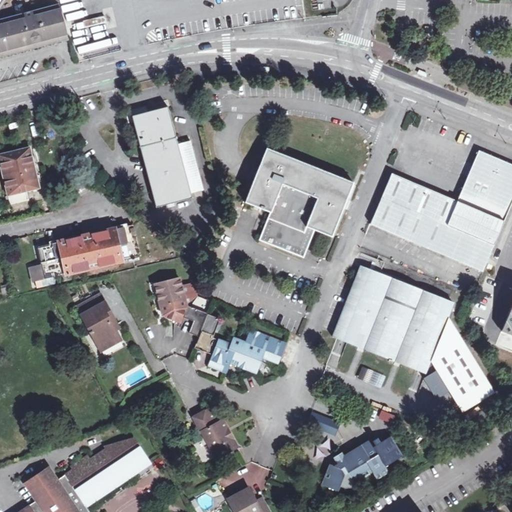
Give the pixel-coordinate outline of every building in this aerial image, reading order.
[(25,13),(17,16),(0,20),(0,55),(0,57),(69,38),(59,4),(25,13)] [(14,6),(17,16),(25,13),(23,4),(14,6)] [(95,42),(98,49),(108,45),(105,39),(95,42)] [(169,106),(147,112),(149,118),(134,122),(157,207),(193,198),(192,193),(203,189),(190,141),(179,144),(169,106)] [(149,118),(147,112),(133,116),(134,122),(149,118)] [(0,159),(9,195),(40,188),(30,147),(0,154),(0,159)] [(354,183),(266,147),(246,202),(270,212),(261,240),(304,256),(315,230),(331,236),(354,183)] [(511,205),(511,166),(477,153),(458,202),(392,176),(372,225),(486,270),(511,205)] [(64,274),(66,280),(73,278),(72,273),(141,257),(134,225),(39,247),(44,268),(32,271),(34,281),(64,274)] [(333,337),(425,373),(431,360),(461,412),(494,393),(448,318),(453,304),(361,267),(333,337)] [(199,338),(208,314),(187,306),(183,288),(181,279),(155,284),(163,315),(180,322),(182,318),(193,322),(189,334),(199,338)] [(196,286),(183,288),(187,306),(198,297),(196,286)] [(114,325),(118,322),(102,292),(79,304),(102,348),(121,338),(116,329),(114,325)] [(511,304),(495,345),(511,352),(511,304)] [(195,348),(207,353),(214,338),(221,319),(208,314),(199,338),(195,348)] [(232,345),(220,340),(214,355),(209,365),(226,372),(231,360),(238,363),(237,365),(255,372),(262,357),(278,363),(285,345),(252,331),(247,343),(235,339),(232,345)] [(220,340),(214,338),(207,353),(214,355),(220,340)] [(356,378),(379,388),(384,376),(362,366),(356,378)] [(362,404),(354,401),(350,413),(357,415),(362,404)] [(204,430),(213,447),(217,446),(221,454),(237,446),(232,437),(231,438),(227,429),(228,429),(223,420),(217,423),(209,409),(194,417),(202,431),(204,430)] [(377,419),(391,422),(393,414),(380,410),(377,419)] [(342,423),(313,412),(308,425),(336,436),(342,423)] [(337,467),(331,465),(322,485),(338,491),(340,485),(347,489),(355,485),(354,482),(372,472),(377,479),(388,473),(385,467),(402,457),(390,437),(380,443),(377,438),(372,441),(375,445),(373,447),(369,441),(344,456),(341,452),(334,456),(336,461),(338,464),(337,467)] [(84,511),(88,510),(118,489),(121,493),(124,491),(121,487),(152,465),(136,441),(106,448),(107,451),(90,460),(88,456),(72,467),(73,470),(57,481),(49,468),(26,483),(37,500),(19,511),(84,511)] [(217,446),(213,447),(218,456),(221,454),(217,446)] [(148,485),(161,478),(157,470),(143,477),(148,485)] [(269,511),(270,511),(265,503),(260,506),(257,501),(250,488),(229,499),(236,511),(238,511),(237,511),(269,511)]
